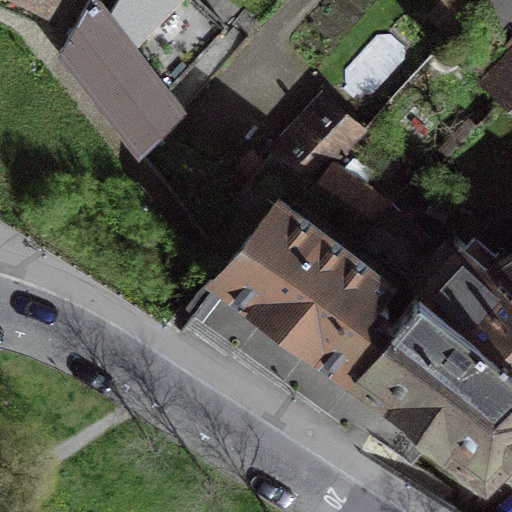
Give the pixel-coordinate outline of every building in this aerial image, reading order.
[(139,154),(184,107),(169,87),(226,26),(198,0),(116,0),(109,12),(100,0),(88,0),(60,51),(139,154)] [(479,5),(473,0),(442,0),(430,14),(451,36),(479,5)] [(505,32),(511,23),(511,0),(484,0),(479,5),(451,36),(446,41),(480,72),(504,47),(505,32)] [(511,58),(490,81),(511,102),(511,58)] [(270,151),(319,180),(363,132),(324,97),(270,151)] [(279,198),(224,269),(360,372),(392,328),(382,320),(389,311),(377,302),(391,284),(279,198)] [(458,262),(393,204),(357,242),(417,295),(423,300),(458,262)] [(495,254),(475,236),(467,245),(456,235),(451,240),(466,253),(458,262),(423,300),(511,371),(511,289),(484,265),(495,254)] [(511,289),(511,261),(499,251),(496,254),(495,254),(484,265),(511,289)] [(218,282),(197,309),(332,408),(360,372),(224,269),(216,280),(218,282)] [(433,438),(486,477),(511,449),(511,371),(423,300),(417,295),(392,328),(360,372),(332,408),(351,423),(416,464),(425,432),(433,438)]
